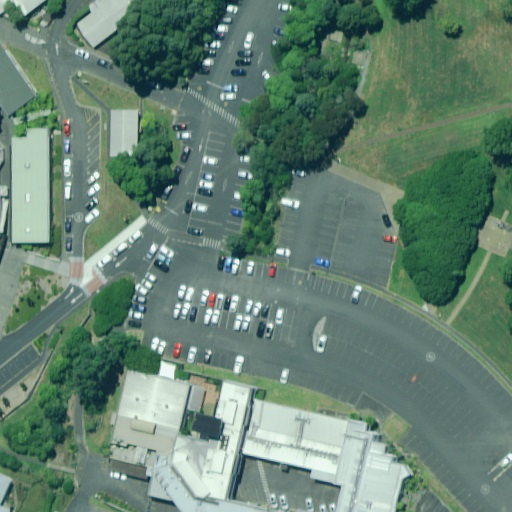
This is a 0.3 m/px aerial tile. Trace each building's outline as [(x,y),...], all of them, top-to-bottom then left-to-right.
[(159,0),(95,0),(96,1),(87,8),(91,14),(75,25),(93,49),(159,0)] [(141,111),(113,111),(113,159),(141,159),(141,111)] [(53,245),(54,130),(29,130),(29,137),(16,137),(15,245),(53,245)] [(179,503),(186,511),(399,511),(409,467),(399,464),(400,457),(389,455),(390,447),(379,444),(381,435),(372,433),(374,427),(256,400),(259,389),(231,382),(223,417),(201,413),(209,378),(182,371),(180,383),(129,371),(107,470),(153,482),(150,497),(179,503)] [(14,481),(0,474),(0,511),(13,511),(14,511),(3,507),(14,481)]
